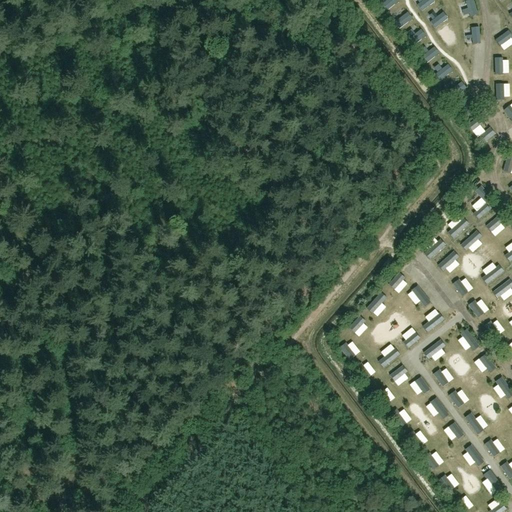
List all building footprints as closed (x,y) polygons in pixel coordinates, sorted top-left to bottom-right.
[(433,71),(442,66),(438,57),(428,62),(433,71)] [(509,68),(508,60),(497,61),(498,68),(509,68)] [(511,76),(494,87),(509,112),(511,110),(511,76)] [(473,131),(482,128),(479,120),(471,123),(473,131)] [(462,216),(471,221),(475,212),(466,207),(462,216)] [(496,209),(486,218),(493,226),(503,216),(496,209)] [(454,222),(447,229),(459,239),(465,232),(454,222)] [(511,229),(509,226),(497,237),(506,246),(511,239),(511,229)] [(445,254),(451,248),(441,237),(434,244),(445,254)] [(430,252),(422,260),(434,271),(442,263),(430,252)] [(492,252),(479,258),(482,266),(496,261),(492,252)] [(446,292),(457,282),(451,275),(440,284),(446,292)] [(402,286),(414,293),(419,285),(407,278),(402,286)] [(496,296),(502,290),(498,286),(492,292),(496,296)] [(381,296),(389,303),(396,294),(388,287),(381,296)] [(418,297),(426,308),(434,302),(426,291),(418,297)] [(471,298),(482,310),(489,304),(477,291),(471,298)] [(375,319),(383,310),(376,303),(368,312),(375,319)] [(495,308),(502,317),(509,312),(502,303),(495,308)] [(488,314),(484,322),(494,328),(498,320),(488,314)] [(355,328),(363,335),(371,326),(363,319),(355,328)] [(439,347),(448,341),(443,333),(433,339),(439,347)] [(359,354),(358,341),(349,341),(349,354),(359,354)] [(418,352),(425,360),(434,352),(427,344),(418,352)] [(372,380),(379,389),(387,383),(380,375),(372,380)] [(387,401),(396,397),(392,389),(383,393),(387,401)] [(511,395),(509,391),(499,399),(505,407),(511,401),(511,395)] [(495,404),(484,411),(489,419),(500,412),(495,404)] [(476,432),(485,423),(479,416),(469,424),(476,432)] [(495,434),(501,426),(497,422),(490,431),(495,434)] [(416,438),(423,445),(429,439),(423,432),(416,438)] [(475,441),(481,451),(490,445),(483,435),(475,441)] [(466,461),(474,451),(469,447),(462,457),(466,461)]
